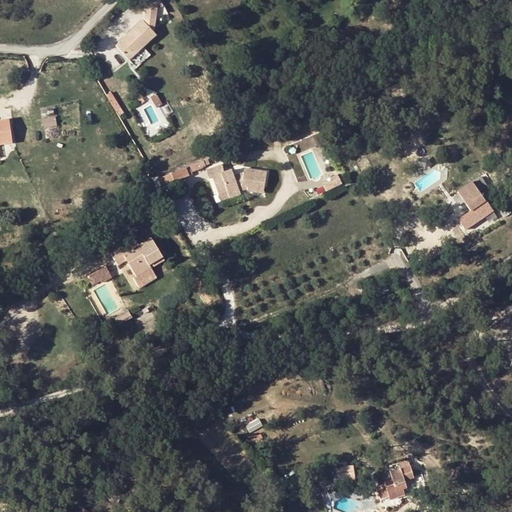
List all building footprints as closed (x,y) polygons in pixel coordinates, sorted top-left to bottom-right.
[(161,2),(160,0),(142,0),(140,1),(145,10),(157,4),(161,2)] [(145,10),(143,20),(154,32),(157,4),(145,10)] [(129,59),(135,53),(143,46),(156,35),(154,32),(143,20),(116,45),(129,59)] [(147,52),(143,46),(135,53),(140,59),(147,52)] [(162,118),(170,113),(158,92),(151,97),(162,118)] [(44,127),(56,125),(55,116),(42,118),(44,127)] [(0,144),(13,142),(10,119),(0,120),(0,144)] [(224,172),(221,165),(205,170),(208,178),(211,177),(215,176),(217,181),(213,182),(218,194),(226,191),(229,197),(240,193),(239,191),(237,184),(240,183),(248,185),(247,190),(247,191),(255,192),(256,190),(263,191),(266,172),(244,168),(243,172),(243,177),(236,178),(236,177),(234,178),(234,175),(231,169),(224,172)] [(191,169),(189,170),(188,166),(158,179),(160,185),(174,180),(175,182),(192,174),(191,169)] [(345,182),(342,176),(326,183),(330,189),(345,182)] [(491,210),(472,182),(457,192),(470,212),(458,220),(464,229),(491,210)] [(240,183),(237,184),(239,191),(247,190),(248,185),(240,183)] [(229,197),(226,191),(218,194),(221,200),(229,197)] [(502,205),(498,209),(501,215),(507,211),(502,205)] [(164,260),(153,240),(139,248),(136,242),(124,250),(122,246),(111,253),(117,265),(126,260),(136,276),(151,267),(164,260)] [(57,269),(66,264),(61,255),(52,260),(57,269)] [(154,273),(151,267),(136,276),(139,281),(154,273)] [(103,268),(88,276),(93,285),(108,277),(103,268)] [(120,324),(131,317),(127,310),(116,317),(120,324)] [(185,416),(203,399),(199,395),(181,411),(185,416)] [(413,477),(408,460),(388,465),(393,479),(385,482),(390,498),(404,494),(403,489),(407,488),(404,480),(413,477)] [(345,477),(354,476),(353,466),(336,468),(337,478),(345,477)] [(452,482),(462,476),(457,468),(447,474),(452,482)] [(120,491),(112,485),(106,494),(104,493),(101,497),(111,504),(120,491)] [(108,511),(113,505),(111,504),(101,497),(100,496),(89,511),(108,511)]
